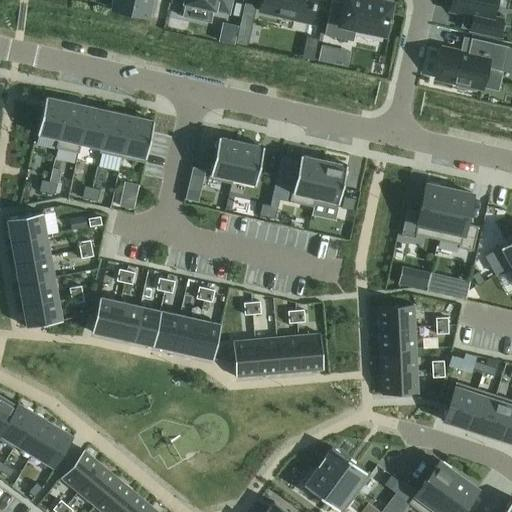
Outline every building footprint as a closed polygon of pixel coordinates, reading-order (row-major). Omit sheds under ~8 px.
[(112,0),(110,8),(148,17),(151,0),(112,0)] [(184,0),(183,3),(214,10),(214,7),(228,10),(230,0),(184,0)] [(259,10),(259,11),(260,11),(309,22),(310,23),(310,22),(314,0),(261,0),(259,10)] [(331,0),(323,35),(353,41),(355,28),(385,35),(388,21),(390,21),(391,18),(388,17),(391,3),(376,0),(343,0),(343,3),(331,0)] [(452,0),(450,10),(463,13),(473,15),(470,29),(498,36),(501,20),(491,18),(494,0),(452,0)] [(240,22),(235,44),(247,46),(251,25),(256,6),(244,3),(240,22)] [(222,23),(219,40),(233,43),(236,26),(222,23)] [(442,48),(435,78),(457,83),(456,87),(475,91),(476,88),(481,89),(486,68),(511,73),(511,47),(508,47),(470,38),(467,53),(442,48)] [(321,46),(318,60),(346,67),(350,52),(321,46)] [(45,96),(37,134),(58,139),(59,139),(67,101),(45,96)] [(58,139),(55,148),(79,153),(81,144),(80,144),(88,106),(67,101),(59,139),(58,139)] [(88,106),(80,144),(81,144),(100,148),(101,148),(109,111),(88,106)] [(100,148),(99,153),(121,158),(130,115),(109,111),(101,148),(100,148)] [(130,115),(121,158),(144,163),(153,121),(130,115)] [(218,136),(208,179),(231,184),(232,179),(240,142),(219,137),(219,136),(218,136)] [(240,142),(232,179),(253,184),(255,185),(263,146),(262,146),(240,142)] [(300,154),(289,202),(313,207),(315,202),(314,202),(323,160),(301,155),(300,154)] [(313,207),(312,215),(334,220),(337,207),(346,165),(345,165),(323,160),(314,202),(315,202),(313,207)] [(192,167),(190,179),(201,182),(204,170),(192,167)] [(41,180),(38,191),(46,193),(49,181),(41,180)] [(49,181),(46,193),(54,195),(57,183),(49,181)] [(406,210),(401,235),(415,238),(416,235),(437,240),(449,188),(425,183),(419,213),(406,210)] [(84,186),(81,197),(89,199),(92,187),(84,186)] [(92,187),(89,199),(97,201),(100,189),(92,187)] [(449,188),(437,240),(459,245),(458,248),(472,251),(478,226),(465,223),(472,193),(449,188)] [(122,194),(119,206),(125,207),(133,209),(136,197),(128,196),(122,194)] [(343,196),(341,208),(352,211),(355,199),(343,196)] [(261,204),(259,215),(267,217),(269,205),(261,204)] [(269,205),(267,217),(274,219),(277,207),(269,205)] [(42,212),(6,219),(10,241),(46,234),(42,212)] [(100,216),(88,218),(89,227),(101,224),(100,216)] [(83,217),(70,219),(71,229),(85,227),(83,217)] [(46,234),(10,241),(14,262),(49,256),(46,234)] [(511,239),(496,249),(507,269),(511,266),(511,239)] [(90,240),(78,242),(79,250),(91,248),(90,240)] [(91,248),(79,250),(81,258),(93,256),(91,248)] [(49,256),(14,262),(18,283),(53,277),(49,256)] [(508,270),(497,276),(507,294),(511,290),(511,266),(507,269),(508,270)] [(402,268),(399,284),(425,289),(428,274),(402,268)] [(118,269),(116,281),(124,282),(126,271),(118,269)] [(126,271),(124,282),(132,284),(134,272),(126,271)] [(478,271),(471,275),(477,286),(484,282),(478,271)] [(429,275),(426,291),(447,295),(464,299),(468,283),(451,280),(429,275)] [(53,277),(18,283),(22,305),(57,298),(53,277)] [(158,278),(156,290),(164,291),(166,279),(158,278)] [(166,279),(164,291),(171,293),(174,281),(166,279)] [(81,286),(69,288),(70,296),(82,294),(81,286)] [(198,287),(195,298),(203,300),(206,288),(198,287)] [(206,288),(203,300),(211,302),(214,290),(206,288)] [(82,294),(70,296),(72,304),(84,302),(82,294)] [(99,297),(91,332),(112,336),(120,301),(99,297)] [(57,298),(22,305),(26,327),(61,320),(57,298)] [(120,301),(112,336),(132,341),(139,306),(120,301)] [(259,301),(251,302),(252,314),(260,313),(259,301)] [(251,302),(243,303),(244,315),(252,314),(251,302)] [(413,305),(377,306),(378,329),(414,327),(413,305)] [(139,306),(132,341),(152,345),(159,310),(139,306)] [(159,310),(152,345),(172,350),(179,315),(159,310)] [(295,310),(287,311),(288,323),(296,322),(295,310)] [(303,310),(295,310),(296,322),(304,322),(303,310)] [(179,315),(172,350),(191,354),(199,319),(179,315)] [(447,317),(435,318),(435,326),(447,325),(447,317)] [(199,319),(191,354),(212,359),(220,324),(199,319)] [(447,325),(435,326),(436,334),(448,334),(447,325)] [(414,327),(378,329),(379,350),(415,349),(414,327)] [(320,334),(297,336),(300,371),(323,369),(320,334)] [(297,336),(276,337),(279,373),(300,371),(297,336)] [(276,337),(254,339),(257,375),(279,373),(276,337)] [(254,339),(232,341),(235,377),(257,375),(254,339)] [(415,349),(379,350),(380,372),(416,370),(415,349)] [(443,361),(431,361),(431,369),(444,369),(443,361)] [(473,361),(471,368),(482,372),(485,364),(473,361)] [(485,364),(482,372),(494,376),(496,368),(485,364)] [(444,369),(431,369),(432,377),(444,377),(444,369)] [(416,370),(380,372),(382,394),(417,393),(416,370)] [(443,418),(442,421),(445,422),(445,421),(463,427),(464,428),(477,389),(455,382),(454,386),(453,388),(451,397),(450,397),(449,399),(450,399),(447,408),(447,407),(446,410),(444,418),(443,418)] [(477,389),(464,428),(466,428),(483,433),(495,395),(477,389)] [(511,400),(495,395),(483,433),(500,439),(501,440),(511,405),(511,400)] [(0,396),(0,431),(16,406),(15,405),(0,396)] [(0,440),(14,448),(16,444),(15,444),(34,413),(33,412),(19,404),(17,402),(15,405),(16,406),(0,431),(0,440)] [(511,405),(501,440),(502,440),(511,442),(511,405)] [(34,413),(15,444),(16,444),(32,454),(51,423),(50,422),(49,422),(35,414),(35,413),(34,413)] [(51,423),(32,454),(51,465),(50,465),(52,467),(54,464),(53,464),(58,457),(60,455),(59,454),(64,447),(65,445),(70,437),(71,435),(69,434),(68,434),(52,424),(52,423),(51,423)] [(323,456),(316,465),(317,466),(355,494),(370,475),(330,446),(330,447),(324,456),(323,456)] [(83,450),(60,477),(77,492),(100,464),(83,450)] [(439,461),(408,503),(419,511),(430,511),(458,475),(439,461)] [(3,463),(0,468),(0,470),(9,476),(14,470),(3,463)] [(100,464),(77,492),(94,505),(117,478),(100,464)] [(303,484),(302,485),(339,511),(342,511),(355,494),(317,466),(303,484)] [(391,475),(384,485),(388,488),(394,493),(402,483),(395,478),(391,475)] [(458,475),(430,511),(460,511),(477,489),(458,475)] [(117,478),(94,505),(101,511),(116,511),(134,492),(117,478)] [(36,482),(28,492),(34,497),(42,488),(36,482)] [(402,483),(389,502),(399,509),(412,490),(402,483)] [(134,492),(116,511),(144,511),(150,506),(134,492)] [(511,511),(511,498),(501,511),(511,511)] [(60,500),(52,509),(55,511),(60,511),(66,505),(60,500)] [(287,511),(273,501),(265,511),(287,511)] [(379,511),(367,503),(360,511),(379,511)]
